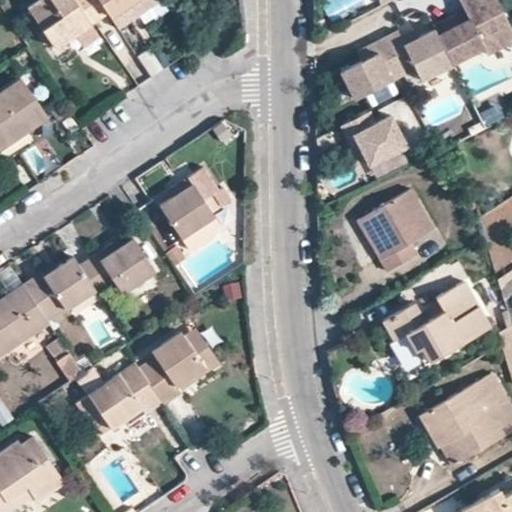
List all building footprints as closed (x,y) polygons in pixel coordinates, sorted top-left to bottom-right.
[(34,0),(27,5),(54,46),(73,34),(90,23),(108,11),(100,0),(34,0)] [(100,0),(108,11),(110,15),(131,0),(100,0)] [(160,0),(131,0),(110,15),(119,28),(160,0)] [(465,16),(434,33),(449,62),(480,46),(483,52),(511,37),(511,36),(492,0),(455,0),(460,8),(465,16)] [(434,33),(465,16),(460,8),(429,24),(431,27),(434,33)] [(90,23),(73,34),(84,50),(101,39),(90,23)] [(418,79),(449,63),(449,62),(434,33),(431,27),(413,37),(400,44),(412,67),(418,79)] [(385,46),(398,40),(397,39),(393,31),(381,37),(385,46)] [(413,37),(410,32),(397,39),(398,40),(400,44),(413,37)] [(356,61),(337,71),(352,99),(373,87),(380,101),(406,87),(399,73),(412,67),(400,44),(398,40),(385,46),(381,37),(367,44),(372,53),(356,61)] [(367,44),(352,52),(356,61),(372,53),(367,44)] [(151,48),(139,56),(152,76),(164,69),(151,48)] [(0,88),(0,146),(27,128),(46,115),(19,75),(0,88)] [(350,137),(365,165),(401,149),(387,119),(371,126),(366,114),(338,127),(344,140),(350,137)] [(463,120),(468,130),(481,123),(476,114),(463,120)] [(0,146),(0,156),(2,159),(34,137),(27,128),(0,146)] [(167,191),(170,196),(159,204),(182,237),(213,214),(201,197),(218,185),(204,165),(187,176),(167,191)] [(409,194),(368,218),(379,236),(366,245),(385,277),(415,259),(408,245),(431,232),(409,194)] [(188,245),(219,224),(213,214),(182,237),(188,245)] [(355,225),(366,245),(379,236),(368,218),(355,225)] [(96,289),(98,293),(113,280),(122,292),(155,270),(131,236),(120,244),(116,238),(79,264),(96,289)] [(24,283),(48,319),(53,317),(55,320),(62,316),(60,311),(96,289),(79,264),(74,255),(42,276),(40,272),(24,283)] [(511,278),(501,286),(504,299),(511,293),(511,278)] [(421,345),(429,359),(487,325),(462,280),(435,296),(419,309),(414,301),(383,319),(393,338),(405,332),(414,349),(421,345)] [(0,299),(0,355),(50,322),(48,319),(24,283),(0,299)] [(218,362),(194,326),(183,335),(204,365),(206,370),(218,362)] [(154,353),(138,364),(162,400),(178,391),(178,389),(175,384),(204,365),(183,335),(179,330),(151,349),(154,353)] [(57,360),(71,380),(74,377),(77,375),(82,372),(69,352),(57,360)] [(88,392),(111,427),(141,407),(144,413),(162,400),(138,364),(135,360),(102,383),(91,366),(82,372),(77,375),(74,377),(86,396),(88,392)] [(175,384),(178,389),(206,370),(204,365),(175,384)] [(419,414),(438,447),(441,446),(452,464),(511,429),(511,405),(491,370),(419,414)] [(76,402),(98,437),(111,427),(88,392),(86,396),(76,402)] [(0,398),(0,419),(1,421),(11,413),(0,398)] [(35,500),(63,481),(32,435),(19,443),(16,439),(0,450),(0,504),(26,487),(31,495),(35,500)] [(0,511),(4,511),(31,495),(26,487),(0,504),(0,511)] [(511,511),(511,490),(502,496),(498,489),(456,511),(511,511)]
